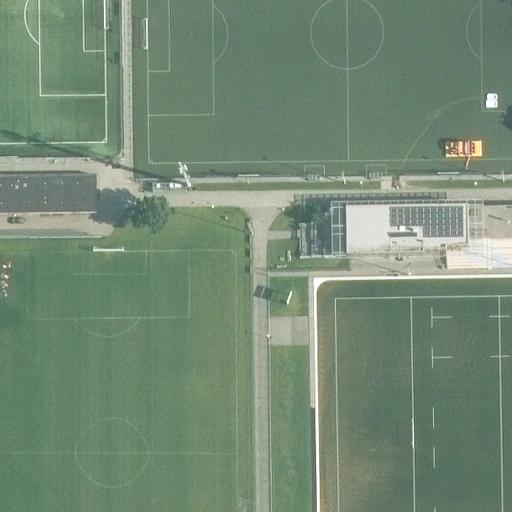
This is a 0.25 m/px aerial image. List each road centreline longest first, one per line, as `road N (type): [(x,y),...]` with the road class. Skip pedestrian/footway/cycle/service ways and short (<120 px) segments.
road 1 (unknown): [(263,199),(265,511)]
road 2 (unknown): [(263,199),(511,196)]
